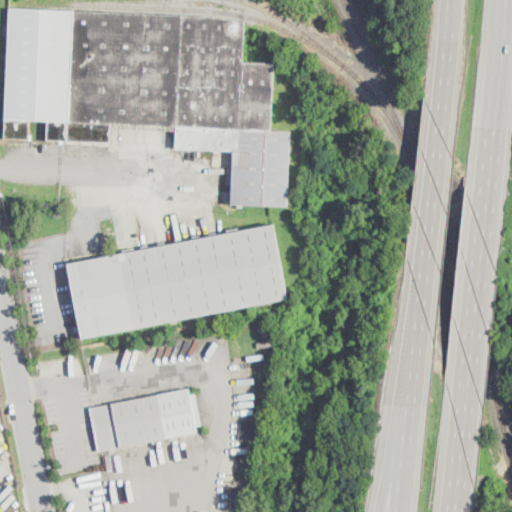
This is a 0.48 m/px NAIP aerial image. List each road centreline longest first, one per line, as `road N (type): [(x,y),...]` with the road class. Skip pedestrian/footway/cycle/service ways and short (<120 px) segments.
road 1 (primary): [(465,395),(489,155)]
road 2 (residential): [(0,298),(46,511)]
road 3 (primary): [(423,296),(401,511)]
road 4 (primary): [(445,84),(423,296)]
road 5 (primary): [(489,155),(503,0)]
